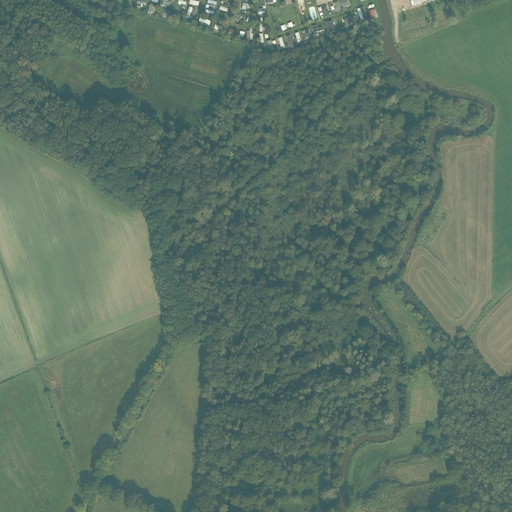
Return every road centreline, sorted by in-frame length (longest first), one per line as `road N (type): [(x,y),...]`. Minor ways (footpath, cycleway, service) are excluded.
road 1 (track): [(167,346),(174,327),(165,269),(177,250),(368,71)]
road 2 (track): [(310,420),(209,439),(214,346),(167,346)]
road 3 (track): [(92,485),(167,346)]
